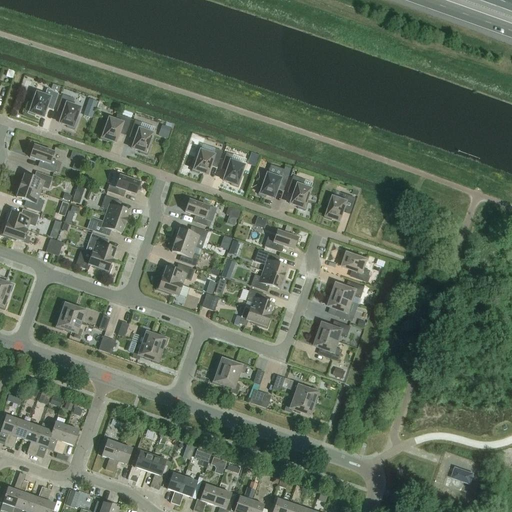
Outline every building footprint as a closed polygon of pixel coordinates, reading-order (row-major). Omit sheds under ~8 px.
[(8,71),(6,78),(12,80),(15,73),(8,71)] [(53,107),(58,95),(47,91),(46,95),(43,94),(43,96),(36,94),(32,105),(31,104),(27,114),(34,117),(35,115),(43,118),(48,105),(53,107)] [(63,96),(58,109),(64,111),(59,124),(67,127),(67,128),(74,131),(77,121),(76,120),(80,109),(74,107),(73,100),(69,98),(63,96)] [(86,106),(83,116),(92,118),(95,109),(97,103),(96,103),(88,100),(86,106)] [(100,140),(107,142),(107,141),(116,144),(120,131),(126,133),(130,120),(117,116),(115,122),(109,119),(105,130),(103,130),(100,140)] [(141,124),(135,122),(131,134),(136,136),(132,149),(140,152),(139,154),(146,156),(150,146),(148,146),(152,135),(139,130),(141,124)] [(165,127),(161,137),(167,139),(171,129),(165,127)] [(202,140),(191,137),(189,143),(194,145),(195,144),(200,146),(202,140)] [(54,173),(58,162),(52,160),(54,154),(41,149),(42,148),(33,145),(30,153),(31,153),(30,158),(43,163),(41,169),(54,173)] [(207,176),(211,163),(217,165),(222,152),(216,150),(213,156),(200,152),(196,163),(195,162),(191,172),(198,174),(199,173),(207,176)] [(238,188),(241,178),(240,178),(244,167),(230,162),(232,156),(226,154),(222,166),(228,168),(223,182),(231,184),(231,186),(238,188)] [(257,160),(250,157),(247,167),(254,170),(257,160)] [(75,162),(73,168),(79,170),(82,164),(75,162)] [(270,167),(267,175),(280,180),(282,173),(288,176),(290,170),(284,168),(283,171),(270,167)] [(258,195),(265,198),(266,196),(274,199),(278,186),(284,188),(288,176),(282,173),(280,180),(267,175),(263,186),(261,185),(258,195)] [(48,190),(52,179),(39,174),(37,180),(24,176),(22,183),(21,182),(20,187),(40,194),(42,188),(48,190)] [(113,174),(109,186),(115,188),(119,177),(113,174)] [(109,186),(107,192),(120,196),(122,191),(135,195),(137,190),(138,191),(141,183),(132,180),(132,181),(119,177),(115,188),(109,186)] [(304,212),(308,202),(306,201),(310,190),(301,187),(304,181),(293,177),(289,190),(294,192),(290,205),(298,208),(297,209),(304,212)] [(77,186),(75,192),(83,195),(85,189),(77,186)] [(38,200),(40,194),(20,187),(18,191),(19,191),(16,198),(29,203),(27,209),(40,213),(44,202),(38,200)] [(64,194),(62,200),(69,203),(71,197),(64,194)] [(351,212),(355,199),(344,195),(342,201),(333,198),(330,209),(328,209),(325,219),(332,221),(332,220),(340,223),(345,209),(351,212)] [(107,210),(105,217),(125,224),(127,219),(126,219),(129,212),(116,208),(118,202),(105,197),(101,208),(107,210)] [(186,208),(185,213),(198,218),(196,223),(209,228),(213,217),(215,210),(209,208),(196,204),(197,202),(188,199),(185,207),(186,208)] [(238,220),(241,212),(229,207),(226,215),(238,220)] [(35,227),(39,216),(26,212),(24,218),(11,213),(7,224),(6,224),(27,232),(27,231),(29,225),(35,227)] [(68,212),(64,223),(70,225),(74,214),(68,212)] [(125,224),(105,217),(103,223),(97,221),(93,232),(105,236),(108,230),(121,235),(123,228),(124,228),(125,224)] [(257,218),(254,227),(262,229),(265,220),(257,218)] [(25,237),(27,232),(6,224),(5,229),(4,229),(1,237),(12,240),(12,239),(27,245),(30,239),(25,237)] [(175,241),(195,248),(199,237),(205,239),(207,233),(195,229),(192,235),(179,230),(177,237),(176,237),(175,241)] [(265,247),(277,252),(279,246),(293,251),(295,246),(296,246),(299,238),(290,235),(289,236),(277,232),(274,239),(268,236),(265,247)] [(91,254),(112,262),(112,261),(111,261),(115,250),(102,245),(104,239),(92,235),(86,252),(91,254)] [(52,255),(56,242),(50,240),(46,253),(52,255)] [(193,254),(195,248),(175,241),(173,245),(174,246),(171,253),(185,257),(183,263),(195,268),(199,257),(193,254)] [(56,242),(52,255),(58,257),(62,244),(56,242)] [(81,251),(79,258),(85,260),(89,261),(91,254),(86,252),(81,251)] [(275,257),(263,253),(258,251),(254,262),(265,266),(263,272),(283,279),(285,275),(284,275),(286,268),(273,263),(275,257)] [(346,260),(343,268),(356,273),(354,279),(368,284),(370,277),(369,277),(370,272),(364,270),(367,261),(356,257),(357,256),(347,252),(344,260),(346,260)] [(110,266),(112,262),(91,254),(89,261),(85,260),(82,269),(88,271),(89,266),(98,270),(98,271),(109,275),(112,267),(110,266)] [(227,261),(224,269),(232,272),(235,264),(227,261)] [(162,279),(182,286),(184,280),(190,282),(194,271),(181,267),(179,273),(166,268),(162,279)] [(282,283),(283,279),(263,272),(261,278),(254,276),(251,287),(263,292),(265,286),(278,290),(281,283),(282,283)] [(178,297),(182,286),(162,279),(160,284),(159,283),(156,291),(167,295),(167,294),(178,297)] [(220,280),(217,288),(223,290),(225,282),(220,280)] [(0,295),(7,298),(9,292),(11,293),(13,285),(6,283),(6,284),(0,282),(0,295)] [(331,296),(352,303),(354,297),(361,299),(364,288),(352,284),(350,290),(337,285),(335,289),(334,289),(331,296)] [(249,293),(246,301),(246,302),(252,304),(250,309),(269,316),(273,305),(260,301),(262,295),(249,291),(249,293)] [(208,310),(212,297),(206,295),(202,308),(208,310)] [(348,314),(352,303),(331,296),(329,303),(330,304),(329,308),(342,312),(340,318),(352,323),(355,317),(348,314)] [(212,297),(208,310),(214,312),(218,299),(212,297)] [(61,317),(80,323),(84,312),(70,307),(71,306),(64,303),(61,310),(63,311),(61,317)] [(245,308),(239,325),(246,327),(248,322),(256,325),(256,326),(267,330),(269,322),(268,322),(270,317),(269,316),(250,309),(245,308)] [(80,323),(61,317),(59,322),(57,322),(55,329),(62,331),(62,330),(75,334),(73,338),(79,340),(82,331),(78,330),(80,323)] [(105,332),(109,319),(103,317),(99,329),(105,332)] [(124,338),(128,326),(122,324),(118,336),(124,338)] [(317,336),(338,343),(341,337),(347,339),(351,328),(338,324),(336,329),(323,325),(321,329),(320,329),(317,336)] [(160,339),(148,334),(149,331),(143,328),(140,337),(144,339),(142,345),(161,352),(163,346),(165,347),(168,340),(160,337),(160,339)] [(336,349),(338,343),(317,336),(315,343),(317,343),(315,347),(328,352),(326,358),(339,362),(342,351),(336,349)] [(105,353),(109,340),(103,338),(99,351),(105,353)] [(109,340),(105,353),(110,355),(115,342),(109,340)] [(138,343),(132,359),(138,361),(140,357),(138,356),(142,345),(138,343)] [(159,358),(161,352),(142,345),(138,356),(140,357),(152,361),(151,363),(159,365),(161,358),(159,358)] [(239,367),(227,362),(228,361),(221,358),(218,365),(220,366),(218,372),(237,379),(239,373),(243,374),(246,366),(240,364),(239,367)] [(346,372),(336,369),(333,377),(343,380),(346,372)] [(259,386),(264,373),(258,371),(253,384),(259,386)] [(237,379),(218,372),(216,377),(214,377),(212,384),(219,387),(219,385),(231,389),(230,393),(236,395),(239,387),(235,385),(237,379)] [(280,392),(284,380),(277,377),(272,390),(280,392)] [(315,406),(317,399),(316,398),(317,394),(300,388),(301,385),(294,383),(291,391),(296,393),(294,398),(315,406)] [(253,391),(249,404),(253,405),(259,407),(263,394),(257,392),(253,391)] [(41,394),(39,401),(48,404),(50,397),(41,394)] [(263,394),(259,407),(266,410),(271,397),(263,394)] [(52,398),(50,405),(59,408),(61,401),(52,398)] [(312,413),(315,406),(294,398),(292,405),(287,403),(284,412),(290,414),(292,410),(309,417),(311,412),(312,413)] [(66,403),(64,410),(70,412),(73,405),(66,403)] [(9,448),(18,421),(7,417),(1,433),(8,436),(4,446),(9,448)] [(24,441),(29,425),(18,421),(9,448),(13,450),(17,439),(24,441)] [(57,455),(67,427),(55,423),(52,432),(49,440),(50,440),(56,442),(52,453),(57,455)] [(31,456),(41,428),(29,425),(24,441),(30,443),(27,454),(31,456)] [(73,448),(76,436),(78,431),(67,427),(57,455),(61,456),(65,445),(73,448)] [(52,432),(41,428),(31,456),(36,458),(40,447),(46,449),(50,440),(49,440),(52,432)] [(110,472),(119,445),(108,441),(102,457),(109,460),(105,470),(110,472)] [(114,473),(118,463),(127,466),(132,449),(119,445),(110,472),(114,473)] [(132,467),(127,480),(136,483),(140,470),(148,473),(153,457),(140,452),(138,451),(132,467)] [(197,452),(194,459),(200,461),(202,454),(197,452)] [(153,457),(148,473),(154,475),(150,487),(159,490),(164,478),(166,476),(171,463),(166,461),(153,457)] [(216,471),(223,474),(227,463),(215,457),(212,465),(218,467),(216,471)] [(473,477),(456,471),(453,479),(470,485),(473,477)] [(175,505),(184,478),(172,474),(167,490),(174,492),(170,503),(175,505)] [(21,475),(19,481),(15,492),(8,489),(2,505),(14,509),(24,482),(26,476),(21,475)] [(183,495),(191,498),(197,482),(184,478),(175,505),(179,506),(183,495)] [(197,482),(191,498),(195,500),(202,480),(198,478),(197,482)] [(280,481),(278,486),(285,489),(287,483),(280,481)] [(22,511),(25,511),(31,497),(24,495),(28,484),(24,482),(14,509),(22,511)] [(213,506),(218,489),(205,485),(200,501),(197,500),(193,511),(195,511),(200,511),(204,503),(213,506)] [(38,511),(46,490),(42,488),(38,500),(31,497),(25,511),(38,511)] [(218,511),(227,511),(228,511),(225,510),(231,494),(218,489),(213,506),(220,508),(218,511)] [(51,511),(54,505),(47,503),(51,491),(46,490),(38,511),(51,511)] [(248,490),(244,499),(252,501),(255,492),(250,490),(248,490)] [(75,510),(80,494),(71,491),(65,506),(75,510)] [(411,498),(397,493),(395,499),(409,504),(411,498)] [(239,497),(233,511),(248,511),(252,501),(244,499),(239,497)] [(286,511),(290,504),(277,499),(272,511),(269,511),(268,511),(286,511)] [(252,501),(248,511),(261,511),(264,505),(252,501)]
